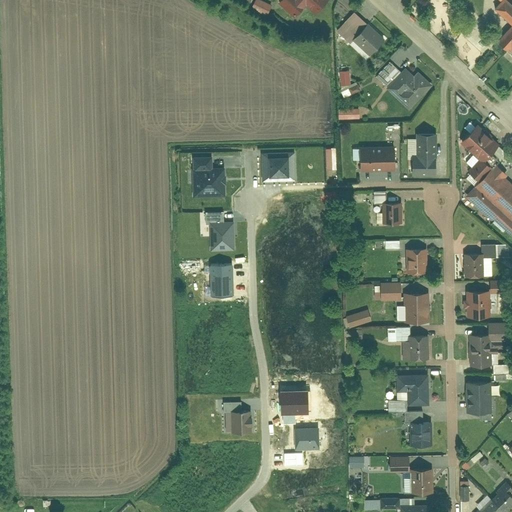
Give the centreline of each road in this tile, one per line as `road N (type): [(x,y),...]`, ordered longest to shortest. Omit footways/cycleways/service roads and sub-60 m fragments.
road 1 (residential): [(230,511),(265,477),(249,152)]
road 2 (residential): [(452,511),(448,187)]
road 3 (residential): [(374,0),(511,129)]
